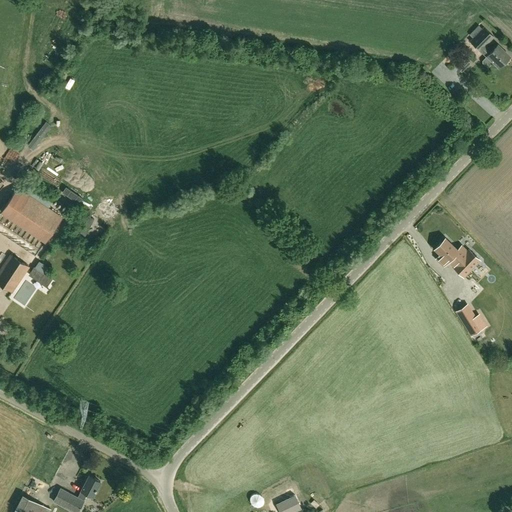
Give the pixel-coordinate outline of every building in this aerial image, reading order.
[(494,37),(484,27),(471,40),(481,50),(487,56),(482,60),(482,62),(486,66),(488,66),(493,61),(499,68),(504,63),(505,64),(506,64),(510,61),(510,59),(509,58),(510,57),(498,44),(491,51),(486,45),(494,37)] [(453,65),(462,73),(471,63),(462,55),(453,65)] [(436,248),(441,253),(436,259),(444,267),(451,260),(455,265),(454,266),(464,275),(479,259),(469,250),(468,251),(462,245),(457,250),(445,239),(436,248)] [(12,255),(0,271),(0,282),(13,292),(30,267),(12,255)] [(32,276),(46,286),(51,279),(37,270),(32,276)] [(457,311),(471,334),(472,334),(480,328),(485,325),(478,315),(475,317),(467,305),(457,311)] [(93,495),(101,481),(89,475),(81,489),(82,489),(78,497),(61,487),(54,501),(75,511),(78,511),(84,500),(88,493),(93,495)] [(21,511),(50,511),(52,509),(22,494),(15,508),(21,511)] [(280,511),(291,511),(301,508),(294,495),(276,504),(280,511)]
